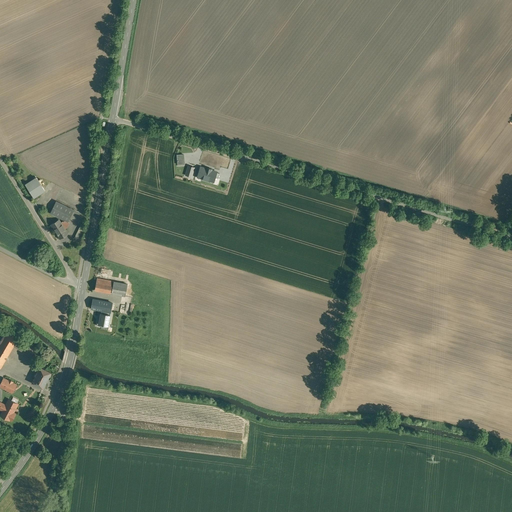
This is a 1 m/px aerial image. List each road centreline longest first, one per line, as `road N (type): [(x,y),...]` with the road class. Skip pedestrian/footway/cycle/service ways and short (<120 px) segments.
road 1 (unclassified): [(112,119),(511,238)]
road 2 (tertiary): [(112,119),(83,285)]
road 3 (unclassified): [(0,159),(77,284)]
road 4 (tertiary): [(83,285),(55,403)]
road 5 (tertiary): [(133,0),(112,119)]
